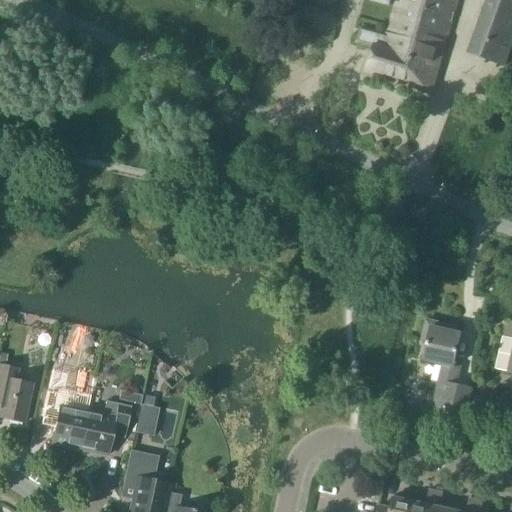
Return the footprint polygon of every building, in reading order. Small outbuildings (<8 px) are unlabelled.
[(373,46),(366,71),(432,90),(456,0),(397,0),(389,30),(388,30),(383,49),(373,46)] [(503,67),(511,42),(511,0),(486,0),(467,54),(503,67)] [(460,335),(446,332),(442,325),(425,322),(421,342),(427,343),(423,362),(442,366),(438,384),(444,386),(438,415),(464,421),(471,391),(455,387),(459,369),(453,367),(460,335)] [(511,324),(505,329),(503,338),(511,339),(511,357),(508,374),(511,374),(511,324)] [(0,419),(23,424),(31,386),(14,383),(17,371),(4,368),(0,367),(0,419)] [(51,446),(79,451),(87,412),(71,409),(74,396),(49,391),(44,417),(57,419),(51,446)] [(118,401),(139,406),(141,397),(120,392),(118,401)] [(145,395),(144,403),(153,405),(155,397),(145,395)] [(102,416),(87,412),(79,451),(106,457),(112,431),(124,434),(130,408),(105,403),(102,416)] [(161,511),(166,494),(168,486),(152,483),(157,458),(130,452),(122,486),(136,489),(131,511),(161,511)] [(412,503),(410,511),(431,511),(436,493),(429,492),(425,506),(412,503)] [(436,493),(431,511),(452,511),(439,509),(442,494),(436,493)] [(166,494),(161,511),(193,511),(189,511),(188,511),(177,510),(180,497),(166,494)] [(377,511),(410,511),(412,503),(392,499),(389,510),(378,507),(377,511)] [(452,511),(473,511),(476,502),(468,500),(465,511),(453,511),(452,511)] [(473,511),(480,511),(482,503),(476,502),(473,511)]
